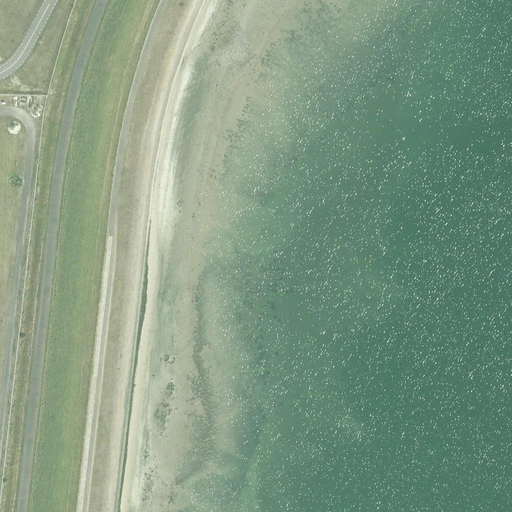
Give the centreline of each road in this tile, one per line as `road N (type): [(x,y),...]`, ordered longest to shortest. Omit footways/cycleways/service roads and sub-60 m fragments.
road 1 (unclassified): [(21,511),(59,162),(104,0)]
road 2 (unknown): [(0,116),(19,119),(26,137),(0,401)]
